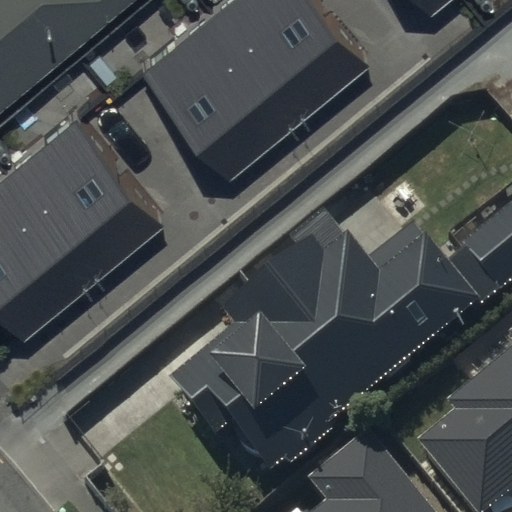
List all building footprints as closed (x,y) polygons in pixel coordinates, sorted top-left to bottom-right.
[(0,0),(0,85),(102,0),(0,0)] [(324,0),(217,0),(142,63),(229,167),(368,51),(324,0)] [(165,215),(75,107),(0,168),(0,297),(26,329),(165,215)] [(511,277),(511,198),(437,261),(410,229),(372,262),(347,233),(341,238),(321,214),(231,288),(251,312),(171,379),(199,413),(215,399),(278,474),(511,277)] [(511,311),(511,354),(451,406),(462,419),(427,449),(480,511),(488,511),(511,492),(511,311)] [(428,511),(369,440),(309,489),(322,506),(314,511),(428,511)]
